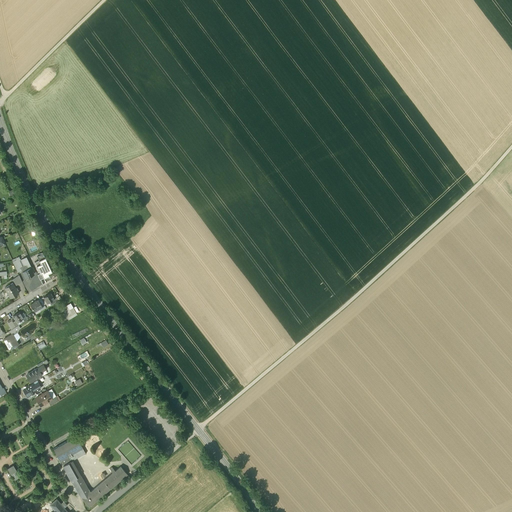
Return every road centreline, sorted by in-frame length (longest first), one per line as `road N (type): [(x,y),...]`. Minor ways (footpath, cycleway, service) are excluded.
road 1 (tertiary): [(261,511),(55,242),(0,117)]
road 2 (track): [(199,427),(350,300),(511,147)]
road 3 (residential): [(0,365),(82,511)]
road 4 (track): [(104,0),(0,100)]
